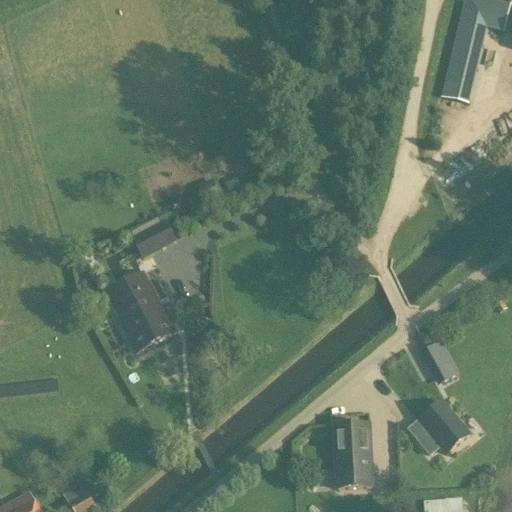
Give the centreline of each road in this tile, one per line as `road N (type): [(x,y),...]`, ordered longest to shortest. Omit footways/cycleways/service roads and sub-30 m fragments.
road 1 (unclassified): [(437,0),(398,183),(371,259),(411,328)]
road 2 (unclassified): [(194,511),(411,328)]
road 3 (unclassified): [(411,328),(511,251)]
